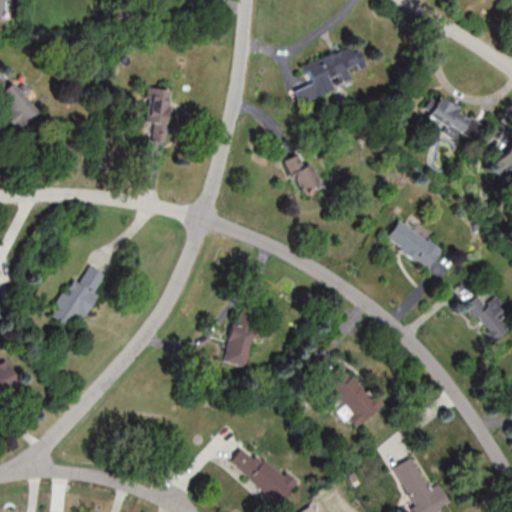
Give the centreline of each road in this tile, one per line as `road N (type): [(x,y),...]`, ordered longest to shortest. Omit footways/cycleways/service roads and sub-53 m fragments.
road 1 (residential): [(511,482),(464,399),(410,340),(317,274),(205,221),(113,200),(0,198)]
road 2 (residential): [(15,474),(92,403),(157,327),(205,221)]
road 3 (residential): [(205,221),(232,106),(245,0)]
road 4 (residential): [(177,511),(147,493),(75,473),(15,474)]
road 5 (residential): [(511,67),(402,0)]
